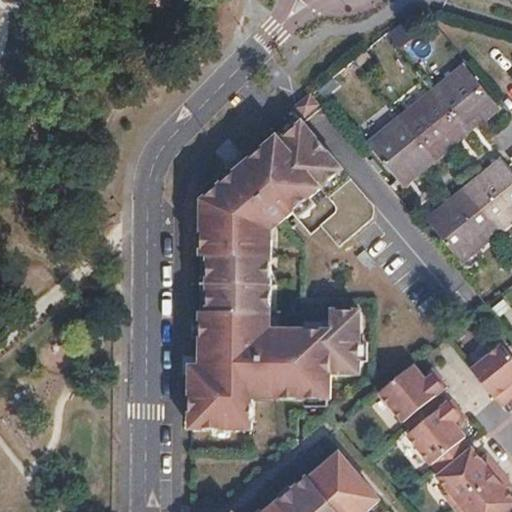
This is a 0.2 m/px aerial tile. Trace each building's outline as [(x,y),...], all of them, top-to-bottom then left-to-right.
[(407,38),(401,31),(394,37),(399,44),(407,38)] [(500,109),(465,65),(369,144),(400,181),(409,175),(413,179),(459,141),(456,137),(474,122),(478,126),(500,109)] [(311,96),(297,108),(303,116),(317,104),(311,96)] [(341,167),(300,119),(249,162),(254,168),(239,181),(234,175),(221,187),(225,193),(213,205),(207,198),(204,201),(204,257),(210,257),(209,314),(203,314),(203,355),(207,356),(206,367),(192,367),(193,430),(252,429),(254,391),(277,391),(276,398),(332,400),(332,373),(360,374),(361,312),(332,312),(332,331),(263,330),(263,314),(272,314),(272,241),(265,241),(265,228),(275,217),(280,223),(341,167)] [(459,141),(478,126),(474,122),(456,137),(459,141)] [(505,162),(501,158),(492,165),(496,169),(505,162)] [(439,215),(430,223),(462,263),(511,222),(511,170),(505,162),(496,169),(492,165),(435,211),(439,215)] [(409,175),(400,181),(404,186),(413,179),(409,175)] [(330,197),(340,210),(322,223),(339,246),(380,214),(353,179),(330,197)] [(435,211),(426,218),(430,223),(439,215),(435,211)] [(511,352),(506,345),(473,372),(496,400),(502,408),(511,401),(511,391),(511,390),(511,389),(511,352)] [(432,383),(417,364),(383,391),(411,426),(439,402),(435,397),(447,388),(442,381),(439,377),(432,383)] [(439,402),(411,426),(412,426),(415,431),(409,436),(436,470),(469,444),(466,440),(469,438),(454,420),(462,414),(456,406),(452,401),(443,407),(439,402)] [(469,444),(436,470),(437,472),(442,478),(439,480),(449,493),(442,500),(451,511),(501,471),(496,465),(491,459),(484,464),(469,444)] [(381,511),(387,508),(351,466),(321,490),(319,487),(288,511),(381,511)] [(501,471),(451,511),(511,511),(511,497),(504,487),(510,482),(506,477),(501,471)]
